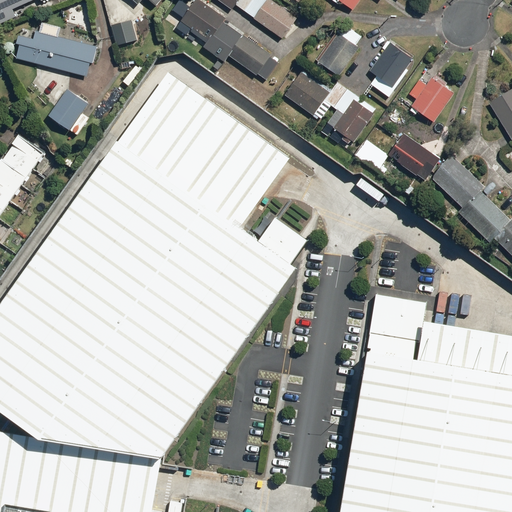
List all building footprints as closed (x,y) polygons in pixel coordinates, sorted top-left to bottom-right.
[(0,0),(0,23),(47,3),(45,0),(0,0)] [(229,17),(205,0),(196,0),(193,6),(187,2),(177,15),(195,28),(189,35),(227,62),(233,54),(267,79),(281,60),(227,21),(229,17)] [(298,18),(273,0),(221,0),(235,10),(239,4),(285,37),(298,18)] [(334,0),(340,3),(342,0),(356,9),(362,0),(334,0)] [(134,19),(114,24),(120,44),(139,39),(134,19)] [(22,43),(19,57),(90,75),(94,62),(96,63),(100,45),(61,35),(63,26),(43,21),(41,29),(33,27),(31,37),(21,34),(19,43),(22,43)] [(342,76),(362,47),(341,32),(320,60),(342,76)] [(390,97),(411,69),(409,67),(416,57),(393,41),(373,69),(380,75),(373,84),(390,97)] [(304,68),(287,93),(323,118),(333,104),(336,106),(349,87),(339,80),(333,88),(304,68)] [(438,122),(457,92),(448,86),(450,82),(436,73),(430,83),(422,78),(412,94),(418,99),(411,109),(419,114),(421,111),(438,122)] [(117,141),(239,227),(286,160),(165,74),(117,141)] [(92,102),(70,87),(51,115),(73,130),(92,102)] [(336,106),(340,108),(329,123),(356,142),(367,127),(380,108),(349,87),(336,106)] [(511,90),(492,102),(511,134),(511,90)] [(0,219),(49,150),(23,131),(0,164),(0,219)] [(443,157),(405,132),(391,154),(428,179),(443,157)] [(390,154),(368,139),(358,154),(380,169),(390,154)] [(117,141),(0,302),(0,405),(46,438),(161,456),(298,270),(288,263),(304,241),(272,218),(256,240),(239,227),(117,141)] [(433,176),(435,178),(457,200),(454,203),(492,242),(498,237),(511,251),(511,219),(483,189),(487,185),(456,154),(433,176)] [(9,235),(0,227),(0,243),(2,245),(9,235)] [(511,511),(511,368),(486,365),(424,355),(431,317),(433,303),(379,295),(370,348),(374,349),(347,511),(511,511)] [(511,330),(431,317),(424,355),(486,365),(511,368),(511,330)] [(0,430),(0,511),(152,511),(161,456),(46,438),(0,430)]
